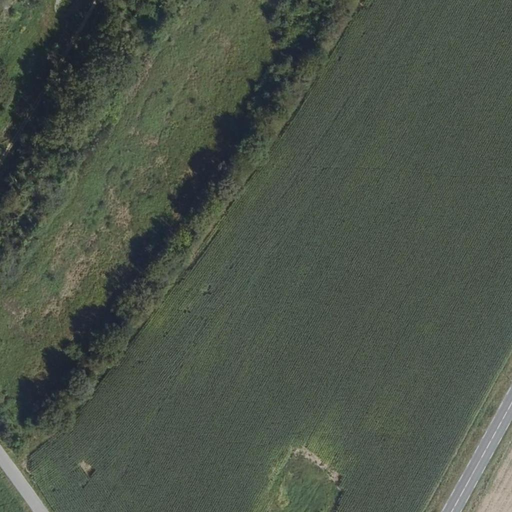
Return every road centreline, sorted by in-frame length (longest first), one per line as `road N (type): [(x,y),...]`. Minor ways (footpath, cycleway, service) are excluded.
road 1 (track): [(96,0),(0,160)]
road 2 (primary): [(452,511),(511,404)]
